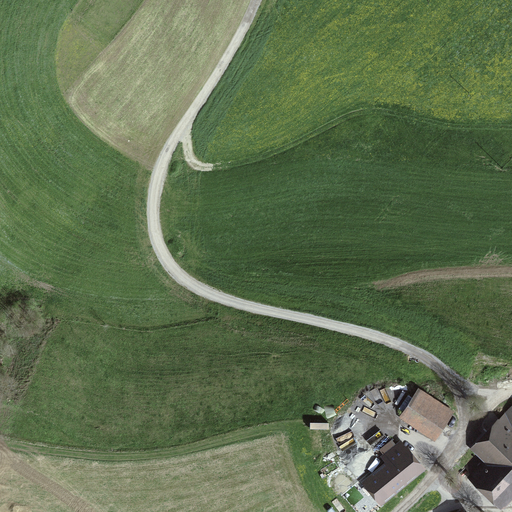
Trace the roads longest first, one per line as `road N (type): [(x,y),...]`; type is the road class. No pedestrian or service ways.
road 1 (unclassified): [(465,438),(461,395),(425,357),(365,332),(227,299),(183,277),(162,250),(154,209),(167,155),(255,0)]
road 2 (track): [(21,448),(144,456),(283,428),(394,432),(425,449),(452,508)]
